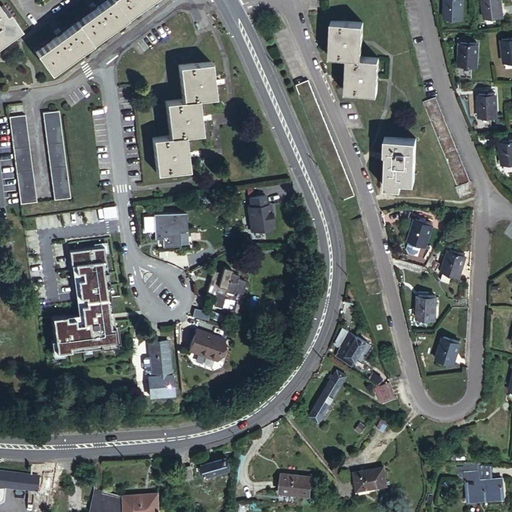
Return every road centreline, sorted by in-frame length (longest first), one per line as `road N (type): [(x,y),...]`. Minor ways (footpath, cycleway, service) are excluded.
road 1 (tertiary): [(0,445),(207,433),(275,395),(318,333),(331,262),(323,217),(226,6)]
road 2 (residential): [(286,0),(359,180),(422,409),(450,414),(468,396),(484,201)]
road 3 (residential): [(99,60),(133,257),(165,295)]
road 4 (residential): [(484,201),(437,71),(422,0)]
